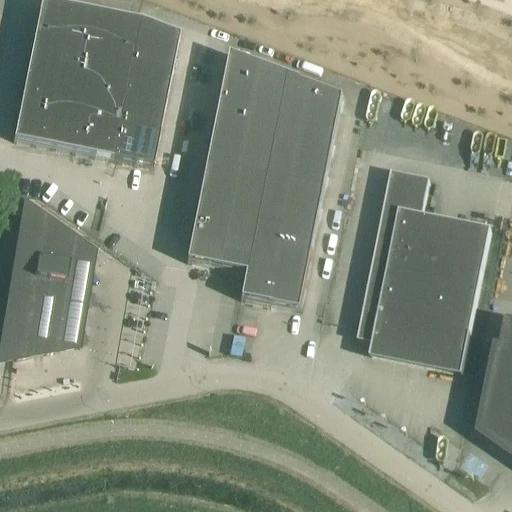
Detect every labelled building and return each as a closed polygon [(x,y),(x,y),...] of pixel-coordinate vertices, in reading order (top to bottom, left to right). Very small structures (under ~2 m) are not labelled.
[(141,25),(42,4),(13,144),(154,172),(179,40),(141,25)] [(343,100),(227,57),(185,265),(244,276),(239,302),(300,315),(343,100)] [(430,184),(392,176),(359,342),(374,345),(370,363),(462,381),(492,234),(423,220),(430,184)] [(44,233),(21,217),(0,344),(0,363),(27,360),(56,355),(73,253),(44,233)] [(511,325),(506,324),(484,436),(511,456),(511,325)]
